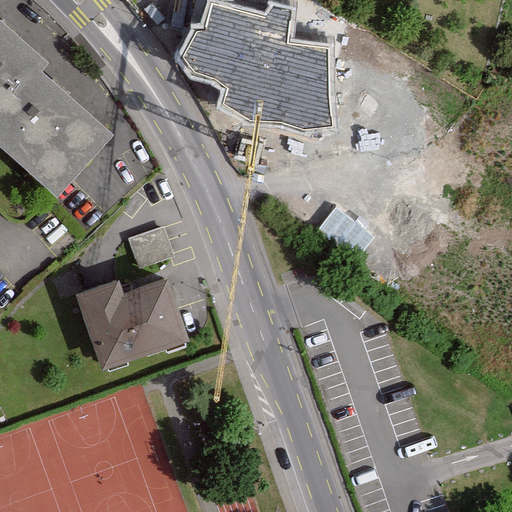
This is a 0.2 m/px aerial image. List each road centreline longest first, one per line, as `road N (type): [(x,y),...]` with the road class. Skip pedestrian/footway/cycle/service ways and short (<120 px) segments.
road 1 (tertiary): [(325,511),(217,214),(158,98),(78,0)]
road 2 (unknown): [(5,0),(123,126),(78,200)]
